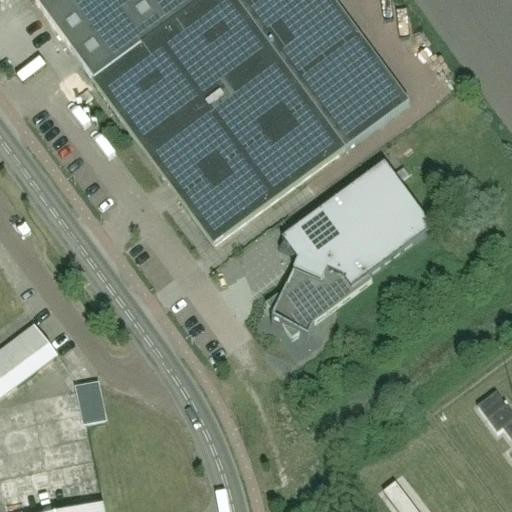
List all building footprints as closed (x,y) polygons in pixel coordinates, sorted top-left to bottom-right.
[(30,0),(93,87),(217,0),(30,0)] [(212,251),(345,154),(408,108),(329,0),(217,0),(93,87),(212,251)] [(285,293),(266,307),(274,318),(270,327),(285,333),(292,342),(297,339),(307,343),(314,326),(372,284),(369,280),(433,233),(385,167),(282,242),(283,244),(280,253),(299,261),(285,293)] [(0,402),(57,360),(35,330),(0,355),(0,402)] [(97,387),(78,391),(86,428),(105,424),(97,387)] [(511,416),(496,395),(477,410),(497,437),(503,432),(511,444),(511,416)] [(414,511),(396,487),(384,496),(395,511),(414,511)]
